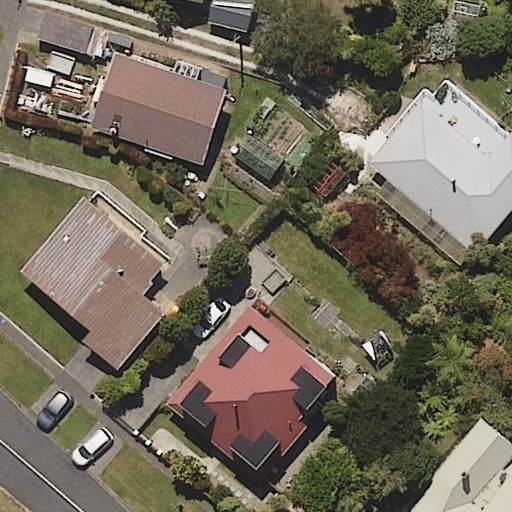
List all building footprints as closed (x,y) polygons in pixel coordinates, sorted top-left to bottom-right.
[(206,0),(214,2),(210,18),(248,28),(255,0),(206,0)] [(230,84),(119,48),(94,126),(204,162),(230,84)] [(511,207),(511,124),(461,81),(441,104),(427,92),(369,159),(398,183),(385,198),(462,265),(511,207)] [(171,257),(92,189),(25,267),(95,326),(85,337),(119,366),(166,310),(143,290),(171,257)] [(345,369),(248,288),(194,352),(201,358),(168,398),(257,473),(345,369)] [(511,511),(511,432),(487,412),(401,511),(511,511)]
